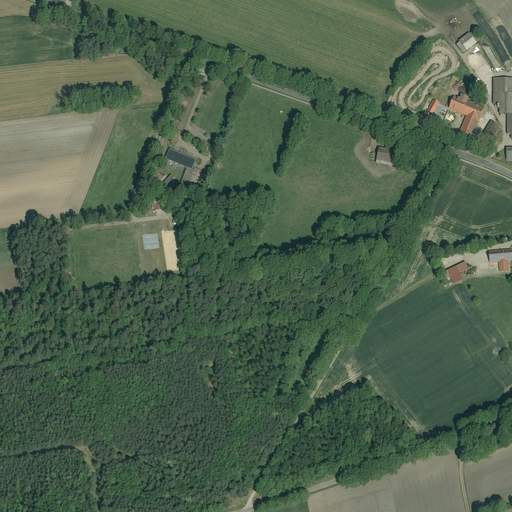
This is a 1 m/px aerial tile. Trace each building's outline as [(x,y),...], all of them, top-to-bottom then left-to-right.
[(459,42),(467,51),(477,43),(469,33),(459,42)] [(511,78),(493,79),(493,104),(500,104),(500,115),(510,115),(510,139),(511,139),(511,78)] [(458,82),(453,88),(457,92),(463,86),(458,82)] [(456,93),(449,109),(466,116),(459,132),(472,137),(478,121),(479,122),(486,105),(456,93)] [(432,101),(427,112),(435,116),(440,105),(432,101)] [(499,125),(492,121),(480,141),(488,145),(499,125)] [(382,149),(379,163),(394,165),(397,152),(382,149)] [(168,150),(164,159),(179,165),(183,155),(168,150)] [(183,155),(179,165),(193,170),(197,161),(183,155)] [(192,174),(199,176),(201,170),(195,167),(192,174)] [(155,199),(155,207),(156,207),(156,212),(163,211),(162,207),(165,207),(165,199),(155,199)] [(511,247),(489,248),(489,262),(499,261),(499,271),(508,271),(508,261),(511,261),(511,247)] [(463,279),(461,275),(469,271),(465,263),(448,271),(454,283),(463,279)]
